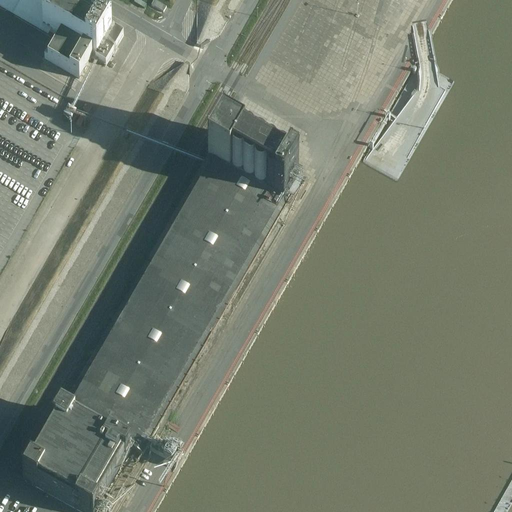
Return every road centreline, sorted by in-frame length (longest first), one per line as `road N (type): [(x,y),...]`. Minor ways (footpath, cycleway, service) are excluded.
road 1 (unclassified): [(0,337),(165,40)]
road 2 (unclassified): [(347,145),(165,40)]
